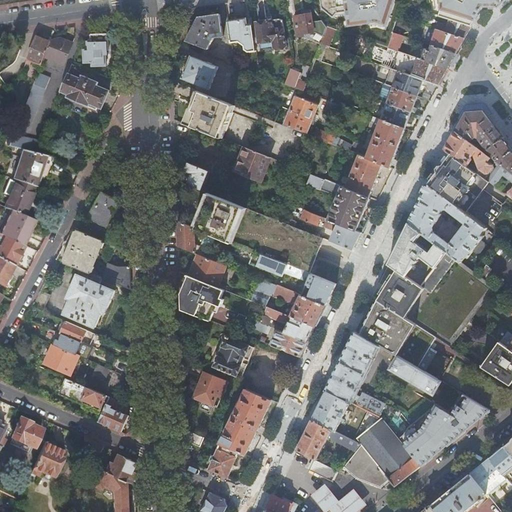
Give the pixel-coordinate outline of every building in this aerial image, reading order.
[(319,0),(321,10),(332,18),(345,15),(347,28),(369,25),(375,24),(384,27),(392,0),(319,0)] [(375,24),(369,25),(369,30),(376,29),(385,32),(395,0),(392,0),(384,27),(375,24)] [(430,0),(433,16),(449,21),(471,27),(482,7),(484,8),(495,8),(503,0),(430,0)] [(220,14),(199,18),(197,21),(186,42),(209,50),(215,39),(224,38),(220,14)] [(311,14),(302,16),(295,17),(298,38),(306,36),(305,34),(314,32),(324,36),(327,27),(322,21),(313,22),(311,14)] [(229,22),(232,43),(240,42),(245,46),(246,49),(250,53),(257,51),(252,18),(229,22)] [(283,21),(279,19),(257,23),(260,44),(274,42),(275,48),(278,50),(284,49),(287,46),(283,21)] [(449,21),(446,33),(465,39),(466,37),(471,27),(449,21)] [(431,46),(433,46),(456,54),(457,52),(465,39),(446,33),(425,26),(420,39),(432,43),(431,46)] [(393,33),(388,48),(398,51),(403,36),(393,33)] [(109,35),(112,35),(112,34),(92,34),(92,36),(93,36),(93,43),(89,43),(89,51),(84,51),(85,63),(91,63),(91,64),(93,64),(93,66),(107,66),(107,65),(106,65),(106,51),(110,51),(110,50),(109,50),(109,35)] [(50,43),(36,37),(27,59),(30,60),(29,64),(31,64),(32,61),(41,65),(45,57),(50,43)] [(53,44),(50,43),(45,57),(64,65),(73,43),(61,39),(61,40),(58,39),(55,40),(53,44)] [(326,47),(321,45),(315,60),(320,62),(326,47)] [(363,55),(383,61),(387,52),(367,45),(363,55)] [(421,59),(448,69),(449,67),(456,54),(433,46),(431,51),(420,47),(418,54),(423,55),(421,59)] [(392,69),(394,70),(423,80),(439,86),(443,78),(448,69),(421,59),(399,52),(392,69)] [(195,90),(198,91),(208,95),(219,68),(192,57),(187,55),(183,56),(183,61),(183,72),(186,74),(184,79),(197,85),(195,90)] [(291,69),(285,85),(304,92),(305,87),(307,84),(298,80),(301,73),(291,69)] [(385,85),(393,88),(418,97),(423,80),(394,70),(392,69),(390,69),(385,85)] [(18,124),(14,134),(20,136),(29,127),(46,89),(50,78),(38,73),(18,124)] [(68,74),(61,91),(69,95),(68,98),(89,107),(90,104),(99,107),(102,109),(103,106),(109,93),(110,92),(97,86),(98,83),(82,76),(81,79),(68,74)] [(31,78),(23,75),(19,85),(27,89),(31,78)] [(377,101),(387,104),(411,113),(418,97),(393,88),(385,85),(383,84),(377,101)] [(121,91),(117,103),(125,106),(130,95),(121,91)] [(185,124),(192,127),(222,139),(236,106),(208,95),(198,91),(193,104),(185,124)] [(296,97),(284,125),(308,135),(319,106),(304,100),(305,98),(302,96),(301,99),(296,97)] [(381,120),(405,129),(411,113),(387,104),(381,120)] [(467,113),(457,132),(471,142),(473,140),(474,141),(476,139),(476,138),(476,137),(479,138),(488,150),(504,138),(488,118),(484,112),(467,113)] [(366,158),(383,165),(390,168),(392,162),(405,129),(381,120),(373,118),(372,122),(379,125),(366,158)] [(175,120),(175,134),(188,138),(192,127),(185,124),(175,120)] [(314,138),(344,149),(349,152),(352,145),(339,139),(337,142),(333,139),(334,136),(318,130),(314,138)] [(0,131),(0,143),(9,146),(13,136),(0,131)] [(455,135),(446,151),(451,155),(468,167),(474,159),(475,156),(481,168),(489,174),(494,167),(494,164),(490,162),(493,158),(471,142),(457,132),(455,135)] [(13,136),(9,146),(23,149),(27,138),(20,136),(14,134),(13,136)] [(23,149),(25,150),(34,152),(39,141),(27,137),(27,138),(23,149)] [(511,172),(511,148),(504,138),(488,150),(494,158),(495,157),(499,159),(497,162),(500,163),(511,172)] [(270,158),(245,148),(236,171),(261,181),(270,158)] [(13,179),(17,180),(36,187),(48,156),(34,152),(25,150),(13,179)] [(359,155),(345,188),(370,198),(376,183),(383,165),(366,158),(359,155)] [(451,155),(442,166),(439,167),(436,170),(437,174),(428,185),(466,213),(489,183),(468,167),(451,155)] [(193,174),(188,186),(202,191),(210,172),(187,163),(187,164),(187,171),(193,174)] [(511,172),(500,163),(491,175),(498,181),(502,175),(511,182),(511,172)] [(311,175),(308,184),(318,188),(321,179),(311,175)] [(330,182),(321,179),(318,188),(317,189),(335,196),(335,195),(339,186),(330,182)] [(17,180),(5,207),(25,216),(36,187),(17,180)] [(482,235),(487,229),(466,213),(428,185),(419,204),(409,223),(423,234),(436,244),(456,259),(461,262),(465,257),(467,258),(484,237),(482,235)] [(335,195),(340,197),(343,187),(339,186),(335,195)] [(330,220),(363,233),(374,209),(367,206),(368,202),(370,198),(345,188),(343,187),(340,197),(330,220)] [(195,228),(206,233),(216,237),(241,246),(263,255),(288,265),(309,274),(316,258),(324,238),(288,224),(255,212),(208,193),(200,214),(194,228),(195,228)] [(118,202),(103,194),(90,218),(106,226),(118,202)] [(331,241),(354,250),(355,248),(363,233),(330,220),(305,210),(302,219),(318,226),(319,222),(321,222),(322,221),(326,223),(325,225),(336,230),(331,241)] [(179,243),(180,248),(197,254),(200,246),(196,244),(195,228),(194,228),(179,222),(179,243)] [(389,265),(406,278),(417,262),(419,263),(420,261),(419,260),(421,258),(434,268),(420,287),(430,294),(456,259),(436,244),(430,252),(417,242),(423,234),(409,223),(399,243),(389,265)] [(83,233),(103,242),(111,245),(114,238),(86,226),(83,233)] [(73,229),(57,260),(83,271),(90,273),(103,242),(83,233),(73,229)] [(197,254),(199,255),(208,258),(209,254),(216,237),(206,233),(200,246),(197,254)] [(0,258),(14,266),(25,246),(5,237),(0,234),(0,258)] [(209,254),(208,258),(217,262),(219,258),(209,254)] [(199,255),(190,277),(192,277),(219,288),(228,266),(217,262),(208,258),(199,255)] [(302,296),(327,305),(335,288),(337,285),(309,274),(288,265),(263,255),(261,259),(260,259),(259,262),(260,262),(258,266),(265,269),(265,270),(271,272),(273,271),(274,269),(279,271),(285,273),(304,281),(306,277),(310,279),(308,282),(302,296)] [(0,284),(3,286),(14,266),(0,258),(0,284)] [(461,262),(456,259),(430,294),(410,322),(436,337),(450,347),(495,288),(484,280),(478,275),(461,262)] [(105,279),(131,290),(130,267),(120,268),(117,267),(108,263),(102,278),(105,279)] [(410,322),(430,294),(420,287),(406,278),(389,265),(379,285),(385,288),(383,292),(381,295),(378,301),(410,322)] [(491,269),(486,266),(478,275),(484,280),(491,269)] [(90,273),(83,271),(81,277),(77,275),(61,314),(99,330),(105,316),(107,316),(118,293),(102,286),(105,279),(102,278),(90,273)] [(181,293),(187,296),(187,295),(183,293),(184,289),(185,287),(188,288),(190,282),(192,277),(190,277),(188,276),(181,293)] [(198,300),(217,307),(217,305),(221,307),(225,300),(222,299),(225,291),(219,288),(192,277),(190,282),(188,288),(185,287),(184,289),(183,293),(187,295),(187,296),(198,300)] [(251,301),(266,307),(272,293),(275,294),(274,296),(292,303),(296,293),(279,287),(260,279),(251,301)] [(184,304),(182,310),(210,322),(217,307),(198,300),(187,296),(186,300),(184,304)] [(292,317),(316,327),(325,308),(327,305),(302,296),(292,317)] [(410,322),(378,301),(361,335),(417,369),(436,337),(410,322)] [(500,342),(511,350),(511,307),(511,308),(511,314),(511,315),(511,334),(507,332),(500,342)] [(316,327),(292,317),(268,308),(260,324),(265,326),(279,331),(308,343),(314,330),(316,327)] [(63,331),(61,334),(82,343),(84,344),(85,342),(90,344),(93,336),(91,336),(93,334),(66,322),(65,325),(64,325),(61,330),(63,331)] [(260,324),(256,322),(253,330),(262,333),(265,326),(260,324)] [(271,345),(300,357),(301,357),(306,346),(308,343),(279,331),(271,345)] [(378,415),(384,405),(358,392),(377,353),(394,362),(391,370),(434,395),(441,382),(417,369),(361,335),(355,332),(348,348),(335,372),(326,391),(350,403),(368,411),(378,415)] [(56,339),(53,345),(76,355),(82,343),(61,334),(59,340),(56,339)] [(215,364),(225,339),(222,337),(211,363),(215,364)] [(226,337),(225,339),(215,364),(214,367),(241,378),(254,348),(226,337)] [(511,350),(500,342),(482,367),(510,385),(511,382),(511,350)] [(76,355),(53,345),(45,364),(71,376),(80,357),(76,355)] [(20,350),(17,358),(31,364),(35,356),(20,350)] [(98,365),(88,388),(100,393),(110,370),(98,365)] [(221,398),(228,382),(205,372),(194,397),(202,401),(213,406),(217,407),(221,398)] [(78,402),(85,387),(67,379),(60,395),(78,402)] [(88,388),(85,387),(78,402),(82,404),(81,404),(100,412),(104,403),(106,404),(109,398),(100,393),(88,388)] [(247,390),(220,445),(239,453),(245,455),(259,428),(272,401),(247,390)] [(318,407),(312,420),(335,432),(350,403),(326,391),(318,407)] [(109,398),(106,404),(99,423),(122,433),(129,416),(112,408),(116,400),(109,398)] [(423,427),(403,443),(422,466),(428,461),(447,445),(472,425),(483,416),(490,410),(470,399),(458,417),(438,406),(423,427)] [(213,406),(202,401),(199,408),(210,412),(213,406)] [(378,415),(368,411),(354,441),(361,445),(357,439),(382,418),(378,415)] [(372,458),(390,481),(395,487),(400,483),(415,471),(422,466),(403,443),(382,418),(357,439),(361,445),(372,458)] [(21,419),(12,438),(34,447),(41,430),(30,425),(31,423),(21,419)] [(309,426),(297,450),(315,459),(317,460),(327,438),(356,452),(361,445),(354,441),(335,432),(312,420),(309,426)] [(200,448),(205,438),(186,430),(186,436),(187,441),(200,448)] [(101,452),(104,447),(85,439),(79,454),(91,459),(101,452)] [(65,451),(44,442),(31,473),(38,476),(40,472),(53,477),(54,475),(57,475),(60,469),(58,466),(65,451)] [(239,453),(220,445),(214,457),(213,456),(212,457),(210,460),(211,462),(212,462),(208,470),(227,479),(239,453)] [(390,481),(372,458),(361,445),(356,452),(343,467),(358,479),(381,488),(390,481)] [(493,456),(490,458),(503,475),(511,468),(511,454),(505,446),(493,456)] [(105,458),(101,452),(91,459),(96,465),(105,458)] [(130,483),(132,484),(137,475),(132,473),(137,463),(119,455),(115,465),(112,463),(107,473),(130,483)] [(490,458),(470,474),(487,494),(507,479),(503,475),(490,458)] [(338,470),(317,460),(315,459),(310,470),(333,481),(338,470)] [(107,473),(98,468),(90,484),(104,490),(105,487),(116,492),(117,511),(129,511),(128,484),(130,483),(107,473)] [(434,504),(431,506),(437,511),(464,511),(487,494),(470,474),(444,495),(434,504)] [(201,511),(224,511),(227,507),(224,499),(210,493),(201,511)] [(272,500),(267,511),(269,511),(294,511),(298,505),(293,502),(291,505),(274,497),(272,500)]
